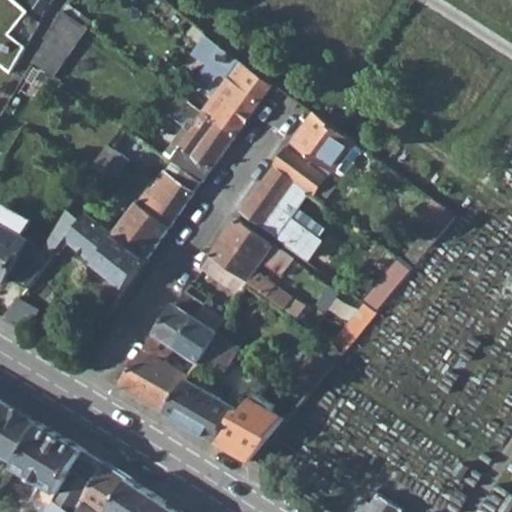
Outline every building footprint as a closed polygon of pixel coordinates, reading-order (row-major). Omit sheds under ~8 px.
[(0,0),(0,60),(8,66),(24,41),(7,30),(26,7),(18,0),(0,0)] [(33,57),(53,73),(88,25),(64,6),(33,57)] [(205,111),(236,133),(273,81),(221,43),(209,32),(195,52),(209,62),(197,80),(216,94),(205,111)] [(184,169),(202,181),(236,133),(205,111),(181,94),(167,112),(186,126),(190,121),(195,125),(170,160),(184,169)] [(329,166),(336,171),(357,142),(315,112),(295,140),(329,166)] [(93,165),(115,178),(145,141),(124,125),(93,165)] [(336,171),(329,166),(326,171),(291,145),(277,166),(311,191),(326,202),(340,183),(352,191),(355,186),(336,171)] [(293,217),(311,191),(277,166),(246,209),(312,258),(325,241),(293,217)] [(171,225),(196,190),(178,177),(165,168),(152,187),(149,185),(139,199),(136,197),(134,200),(171,225)] [(184,169),(178,177),(196,190),(202,181),(184,169)] [(134,200),(112,231),(148,258),(171,225),(134,200)] [(0,202),(0,220),(24,235),(32,221),(0,202)] [(426,238),(434,244),(458,216),(441,203),(425,225),(419,221),(413,228),(424,237),(426,238)] [(68,238),(82,220),(69,209),(47,248),(55,254),(68,238)] [(68,238),(129,284),(148,258),(112,231),(89,212),(82,220),(68,238)] [(250,282),(287,308),(293,300),(255,272),(261,263),(281,278),(294,260),(239,219),(214,255),(250,282)] [(47,248),(24,235),(0,220),(0,276),(6,281),(11,273),(31,286),(55,254),(47,248)] [(404,261),(414,268),(434,244),(426,238),(424,237),(404,261)] [(204,268),(242,295),(250,282),(214,255),(204,268)] [(366,306),(376,314),(414,268),(404,261),(366,306)] [(159,331),(182,345),(201,316),(213,298),(192,284),(159,331)] [(352,323),(360,332),(376,314),(366,306),(352,323)] [(219,329),(201,316),(182,345),(184,347),(201,357),(219,329)] [(201,357),(224,373),(243,344),(219,329),(201,357)] [(174,363),(184,347),(182,345),(159,331),(123,384),(170,411),(190,377),(192,374),(174,363)] [(317,350),(292,381),(307,394),(332,363),(317,350)] [(190,377),(170,411),(220,440),(239,407),(190,377)] [(220,440),(254,459),(307,394),(292,381),(289,378),(243,435),(231,426),(220,440)] [(0,429),(15,406),(0,397),(0,429)] [(0,447),(21,462),(44,424),(15,406),(0,429),(0,447)] [(45,511),(74,511),(107,462),(44,424),(21,462),(18,468),(42,482),(34,494),(51,503),(45,511)] [(180,511),(182,511),(164,499),(107,462),(74,511),(180,511)] [(403,511),(405,510),(401,508),(399,510),(383,499),(384,497),(379,494),(373,503),(367,498),(357,511),(403,511)] [(332,510),(335,511),(348,511),(349,511),(337,503),(332,510)]
